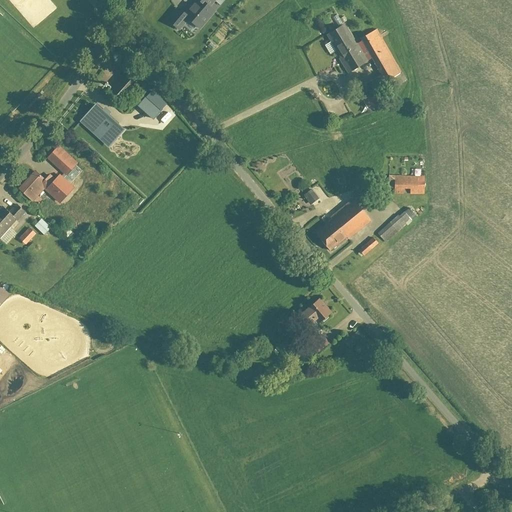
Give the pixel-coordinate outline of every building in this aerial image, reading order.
[(353,37),(342,17),(320,30),(343,70),(357,62),(367,80),(393,65),(371,27),(353,37)] [(136,80),(121,66),(102,87),(118,100),(136,80)] [(157,120),(171,104),(155,90),(142,106),(157,120)] [(109,113),(94,98),(73,120),(88,134),(109,113)] [(187,137),(178,129),(134,175),(142,183),(187,137)] [(72,159),(53,141),(40,154),(59,172),(72,159)] [(133,192),(140,185),(106,153),(99,160),(133,192)] [(52,200),(68,185),(54,171),(48,177),(43,172),(39,176),(29,164),(11,181),(26,197),(38,186),(52,200)] [(419,172),(383,171),(383,192),(419,192),(419,172)] [(313,205),(323,198),(316,189),(307,195),(313,205)] [(365,220),(348,199),(310,230),(327,251),(365,220)] [(0,204),(0,227),(18,209),(9,200),(3,207),(0,204)] [(408,212),(402,205),(373,229),(379,236),(408,212)] [(43,218),(37,226),(47,234),(53,227),(43,218)] [(30,230),(24,224),(13,235),(19,241),(30,230)] [(372,240),(367,234),(354,245),(359,251),(372,240)] [(0,300),(3,304),(13,294),(5,286),(0,290),(0,300)] [(327,311),(313,295),(300,306),(314,322),(327,311)]
